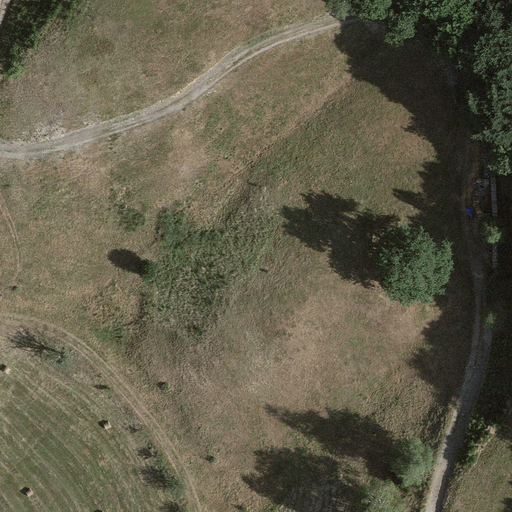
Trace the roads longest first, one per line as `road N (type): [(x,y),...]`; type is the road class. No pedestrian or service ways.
road 1 (track): [(0,154),(93,138),(176,107),(278,34),(350,16),(406,14),(447,38),(473,84),(480,347),(433,511)]
road 2 (track): [(0,327),(36,318),(80,349),(178,474),(192,511)]
